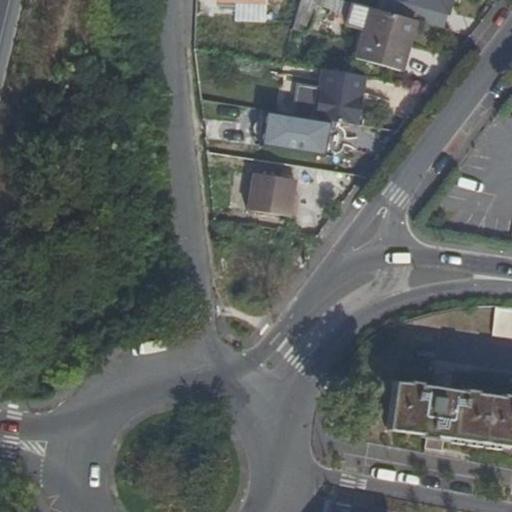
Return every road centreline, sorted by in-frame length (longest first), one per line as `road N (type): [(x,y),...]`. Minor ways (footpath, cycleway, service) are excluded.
road 1 (residential): [(202,371),(166,0)]
road 2 (tertiary): [(295,348),(472,273)]
road 3 (residential): [(511,40),(393,191)]
road 4 (tertiary): [(202,371),(137,381),(111,401),(83,460)]
road 5 (residential): [(286,484),(436,511)]
